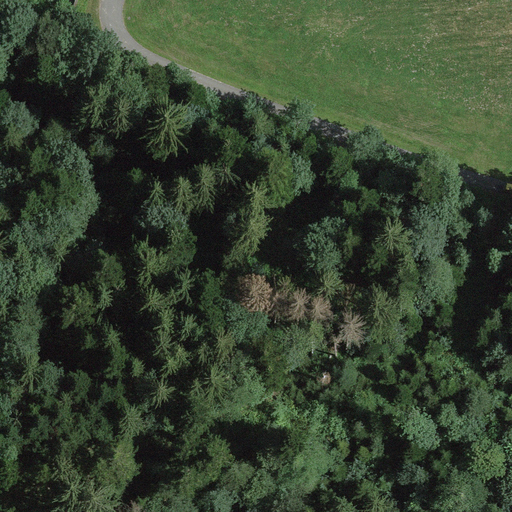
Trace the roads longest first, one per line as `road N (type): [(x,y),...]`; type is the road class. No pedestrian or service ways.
road 1 (track): [(117,0),(115,19),(126,41),(171,69),(511,189)]
road 2 (track): [(387,150),(106,121),(0,89)]
